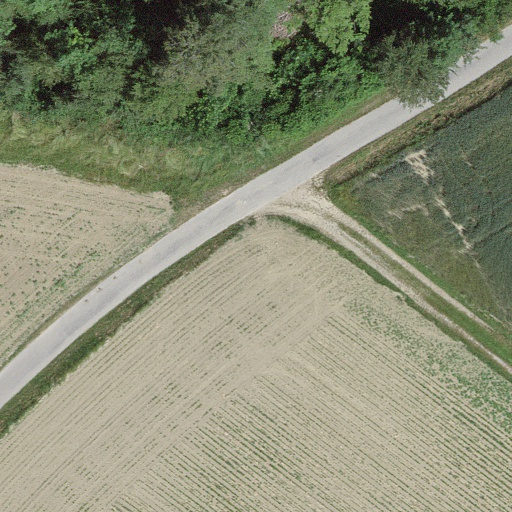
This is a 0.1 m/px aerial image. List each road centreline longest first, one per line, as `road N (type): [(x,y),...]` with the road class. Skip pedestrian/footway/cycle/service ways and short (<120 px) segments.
road 1 (unclassified): [(511,40),(203,226),(114,291),(0,392)]
road 2 (track): [(511,355),(281,184)]
